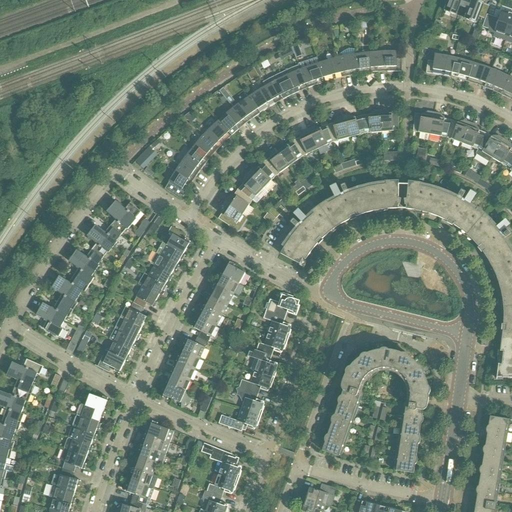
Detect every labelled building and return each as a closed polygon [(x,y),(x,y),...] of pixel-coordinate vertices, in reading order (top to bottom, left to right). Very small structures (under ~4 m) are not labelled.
[(459,6),(464,7),(466,0),(448,0),(444,11),(455,16),(459,6)] [(470,0),(466,0),(464,7),(468,9),(464,19),(476,23),(484,3),(476,0),(471,0),(470,0)] [(493,37),(505,41),(511,21),(511,14),(502,11),(498,21),(492,19),(488,32),(494,34),(493,37)] [(475,41),(479,32),(475,30),(471,40),(475,41)] [(293,48),(295,55),(301,53),(298,46),(293,48)] [(337,56),(338,58),(342,78),(349,76),(348,75),(350,74),(351,76),(360,74),(357,55),(356,50),(352,50),(350,49),(349,49),(348,50),(347,50),(344,52),(337,56)] [(363,54),(357,55),(360,74),(369,73),(369,71),(371,71),(371,73),(378,72),(376,52),(369,53),(363,54)] [(383,52),(376,52),(378,72),(384,72),(384,70),(386,70),(387,72),(402,72),(402,59),(396,59),(396,52),(383,52)] [(278,54),(273,57),(276,63),(282,60),(278,54)] [(443,76),(450,78),(454,58),(447,57),(435,54),(434,62),(428,61),(426,73),(441,76),(442,74),(444,74),(443,76)] [(276,63),(273,57),(267,60),(270,66),(276,63)] [(298,64),(299,65),(308,88),(314,86),(313,84),(315,84),(316,85),(325,83),(319,63),(317,58),(298,64)] [(331,60),(319,63),(325,83),(333,80),(333,78),(335,78),(335,79),(342,78),(338,58),(331,60)] [(458,80),(467,82),(473,63),(461,60),(454,58),(450,78),(457,79),(457,77),(459,78),(458,80)] [(478,85),(484,88),(491,69),(485,67),(473,63),(467,82),(476,85),(477,83),(479,84),(478,85)] [(292,68),(280,73),(291,96),(299,92),(299,90),(301,89),(301,91),(308,88),(299,65),(292,68)] [(493,91),(501,95),(509,77),(498,72),(491,69),(484,88),(491,90),(491,89),(493,90),(493,91)] [(263,82),(265,87),(275,104),(281,101),(280,99),(282,98),(283,100),(291,96),(280,73),(269,79),(263,82)] [(511,100),(511,78),(509,77),(501,95),(509,99),(510,97),(511,98),(511,100)] [(259,90),(249,97),(260,114),(268,109),(267,107),(268,106),(269,107),(275,104),(265,87),(259,90)] [(238,104),(233,109),(245,124),(251,120),(250,119),(251,117),(252,119),(260,114),(249,97),(238,104)] [(184,116),(187,120),(189,121),(195,112),(193,109),(184,116)] [(227,113),(218,121),(232,136),(235,133),(238,130),(237,128),(239,127),(240,128),(245,124),(233,109),(227,113)] [(374,115),(362,116),(365,134),(366,134),(367,134),(369,134),(370,133),(381,132),(380,110),(373,111),(374,115)] [(386,110),(380,110),(381,132),(393,131),(394,132),(396,132),(397,131),(398,131),(399,113),(386,114),(386,110)] [(429,141),(430,135),(434,113),(427,112),(427,116),(415,113),(413,132),(414,132),(415,133),(417,133),(418,133),(420,133),(419,139),(429,141)] [(445,138),(446,138),(451,120),(439,118),(440,114),(434,113),(430,135),(441,137),(442,138),(444,138),(445,138)] [(349,115),(343,117),(349,138),(360,135),(361,135),(363,135),(364,134),(365,134),(362,116),(350,119),(349,115)] [(338,122),(326,125),(332,142),(333,142),(335,142),(336,142),(337,141),(349,138),(343,117),(337,118),(338,122)] [(451,140),(462,144),(470,123),(464,121),(462,124),(451,120),(446,138),(447,138),(448,139),(449,140),(451,140)] [(209,130),(204,135),(219,149),(223,144),(222,142),(224,141),(225,142),(232,136),(218,121),(209,130)] [(477,149),(477,150),(485,133),(474,129),(476,125),(470,123),(462,144),(473,148),(474,149),(475,149),(477,149)] [(314,127),(308,130),(317,150),(328,145),(329,145),(331,144),(332,143),(332,142),(326,125),(315,130),(314,127)] [(304,136),(293,141),(302,157),(303,156),(305,156),(306,156),(307,155),(317,150),(308,130),(302,132),(304,136)] [(489,162),(492,158),(503,139),(498,136),(496,139),(485,133),(477,150),(476,154),(489,162)] [(199,140),(191,150),(207,162),(213,155),(211,154),(213,152),(214,154),(219,149),(204,135),(199,140)] [(505,166),(506,167),(511,158),(511,149),(507,146),(509,143),(503,139),(492,158),(502,164),(503,166),(504,166),(505,166)] [(157,140),(151,146),(154,149),(155,148),(160,143),(157,140)] [(281,145),(276,149),(289,167),(298,160),(300,159),(301,159),(302,157),(293,141),(283,148),(281,145)] [(149,148),(140,157),(148,164),(156,155),(149,148)] [(273,156),(263,163),(275,177),(276,176),(277,176),(278,175),(279,174),(289,167),(276,149),(270,152),(273,156)] [(184,160),(180,165),(196,177),(200,171),(198,170),(200,168),(201,169),(207,162),(191,150),(184,160)] [(398,153),(384,153),(384,161),(399,161),(398,153)] [(429,164),(438,167),(440,161),(430,158),(429,164)] [(252,169),(248,173),(268,193),(275,185),(271,181),(272,180),(273,180),(274,179),(275,177),(263,163),(255,171),(252,169)] [(192,182),(196,177),(180,165),(176,171),(169,182),(165,189),(179,199),(181,196),(183,197),(186,192),(191,184),(190,183),(191,181),(192,182)] [(246,181),(238,189),(252,201),(253,200),(256,204),(264,196),(264,197),(268,193),(248,173),(243,178),(246,181)] [(479,180),(466,173),(464,176),(477,183),(479,180)] [(477,184),(486,189),(489,191),(492,186),(480,179),(477,184)] [(285,246),(280,253),(280,254),(302,265),(301,266),(302,267),(306,259),(311,251),(318,244),(315,242),(320,237),(322,239),(331,232),(330,231),(329,232),(328,230),(339,222),(341,224),(350,220),(349,217),(354,214),(356,217),(365,214),(376,211),(375,210),(374,210),(374,208),(387,206),(388,209),(398,209),(398,181),(385,181),(385,182),(386,182),(386,184),(377,185),(369,187),(358,190),(348,193),(347,191),(348,191),(346,186),(341,187),(343,192),(344,193),(340,194),(336,186),(331,189),(335,196),(337,195),(338,197),(328,203),(327,201),(327,200),(319,205),(311,211),(312,211),(313,213),(305,221),(303,219),(305,217),(299,211),(295,215),(301,221),(299,224),(298,224),(299,224),(295,220),(291,223),(291,224),(297,229),(291,236),(285,246)] [(302,185),(303,187),(306,190),(311,187),(307,181),(302,185)] [(454,222),(453,224),(462,231),(462,230),(463,228),(474,237),(472,239),(479,247),(481,245),(485,250),(482,252),(488,260),(493,270),(494,269),(493,268),(495,267),(501,280),(498,281),(501,291),(503,301),(503,300),(505,300),(507,314),(503,314),(503,324),(506,325),(506,331),(502,331),(496,378),(497,379),(497,378),(511,377),(511,252),(509,246),(504,239),(506,238),(510,234),(508,231),(503,234),(501,232),(508,225),(504,221),(497,227),(499,229),(497,230),(489,222),(491,220),(492,220),(485,214),(477,207),(477,208),(476,210),(466,204),(467,201),(470,203),(475,196),(469,192),(465,200),(462,199),(462,198),(464,193),(460,191),(458,196),(457,198),(448,194),(437,190),(428,188),(420,186),(421,183),(408,181),(406,209),(417,211),(417,210),(416,210),(416,208),(430,211),(429,214),(438,217),(447,221),(449,219),(454,222)] [(295,193),(298,196),(306,190),(303,187),(295,193)] [(228,197),(224,203),(243,215),(249,205),(250,204),(251,203),(252,201),(238,189),(231,199),(228,197)] [(116,201),(111,207),(132,225),(136,219),(135,218),(141,212),(130,203),(125,209),(116,201)] [(248,218),(243,215),(224,203),(221,208),(224,210),(218,219),(228,225),(228,226),(228,227),(229,228),(236,233),(238,233),(240,231),(248,220),(247,219),(248,218)] [(116,220),(110,226),(121,235),(126,229),(127,230),(132,225),(111,207),(107,212),(116,220)] [(270,214),(276,219),(279,215),(274,210),(270,214)] [(145,219),(137,230),(143,234),(150,223),(145,219)] [(159,227),(154,223),(147,233),(152,237),(159,227)] [(96,225),(91,231),(113,248),(117,242),(116,241),(121,235),(110,226),(105,233),(96,225)] [(173,234),(166,245),(183,255),(183,254),(190,242),(185,239),(184,241),(183,241),(186,235),(172,227),(169,232),(173,234)] [(143,234),(137,230),(134,234),(140,238),(143,234)] [(96,244),(91,250),(103,259),(108,252),(109,253),(113,248),(91,231),(87,236),(96,244)] [(162,243),(156,253),(177,265),(180,259),(182,261),(185,256),(183,254),(183,255),(166,245),(162,243)] [(77,250),(73,256),(95,272),(99,266),(98,265),(103,259),(91,250),(87,257),(77,250)] [(150,264),(154,266),(171,275),(174,270),(176,271),(179,266),(177,265),(156,253),(150,264)] [(79,269),(74,275),(89,285),(94,278),(92,277),(95,272),(73,256),(69,262),(79,269)] [(230,262),(223,275),(222,275),(239,284),(245,273),(234,267),(235,265),(230,262)] [(154,266),(148,276),(165,286),(165,285),(168,280),(170,281),(173,276),(171,275),(154,266)] [(138,284),(142,287),(159,296),(162,291),(164,292),(167,287),(165,285),(165,286),(148,276),(144,274),(138,284)] [(220,280),(217,285),(217,286),(233,295),(239,284),(222,275),(223,275),(220,274),(218,279),(220,280)] [(344,276),(346,274),(345,274),(344,276),(342,278),(341,281),(341,284),(341,288),(342,290),(343,293),(345,296),(348,298),(351,300),(354,301),(359,302),(418,316),(442,322),(444,323),(448,323),(452,322),(454,321),(456,319),(459,316),(461,313),(462,311),(462,309),(462,307),(462,305),(462,303),(461,303),(461,305),(461,307),(461,309),(461,311),(460,313),(459,314),(458,316),(455,318),(453,320),(451,321),(448,322),(444,322),(442,321),(439,321),(353,299),(349,298),(347,296),(346,295),(344,292),(343,290),(342,288),(342,284),(342,281),(343,279),(344,276)] [(59,276),(55,282),(79,297),(82,291),(84,293),(89,285),(74,275),(69,283),(59,276)] [(62,294),(57,302),(73,311),(78,303),(75,302),(79,297),(55,282),(52,288),(62,294)] [(214,290),(211,296),(228,305),(233,295),(217,286),(217,285),(215,284),(212,289),(214,290)] [(136,297),(133,303),(144,309),(146,303),(155,308),(157,303),(155,302),(159,296),(142,287),(136,297)] [(266,309),(266,311),(282,317),(284,311),(296,316),(300,306),(298,305),(299,301),(293,299),(293,297),(282,293),(279,303),(270,300),(268,303),(267,303),(265,309),(266,309)] [(208,301),(206,306),(205,307),(222,316),(228,305),(211,296),(209,295),(206,300),(208,301)] [(43,303),(40,309),(63,323),(66,317),(69,318),(73,311),(57,302),(53,309),(43,303)] [(125,307),(120,318),(141,328),(144,323),(146,324),(149,318),(147,317),(141,314),(144,309),(133,303),(130,309),(125,307)] [(203,312),(200,318),(216,326),(222,316),(205,307),(206,306),(203,305),(201,310),(203,312)] [(63,323),(40,309),(36,315),(47,321),(43,329),(58,337),(63,329),(60,328),(63,323)] [(272,322),(268,333),(288,340),(291,330),(289,330),(291,326),(280,322),(282,317),(266,311),(263,319),(272,322)] [(344,319),(323,311),(344,320),(344,319)] [(120,318),(115,329),(136,339),(138,340),(141,335),(138,334),(141,328),(120,318)] [(200,331),(197,337),(208,342),(210,337),(216,326),(200,318),(197,323),(194,322),(192,327),(200,331)] [(109,339),(114,341),(131,350),(133,351),(135,346),(133,345),(136,339),(115,329),(109,339)] [(82,333),(77,330),(71,342),(76,345),(82,333)] [(259,343),(256,351),(268,355),(270,350),(281,354),(282,349),(284,350),(288,340),(268,333),(264,345),(259,343)] [(186,345),(183,351),(200,359),(205,348),(208,342),(197,337),(194,343),(186,339),(183,344),(186,345)] [(88,342),(82,339),(77,350),(83,353),(88,342)] [(114,341),(109,352),(125,361),(128,362),(130,357),(128,356),(131,350),(114,341)] [(343,380),(343,379),(340,378),(348,357),(350,355),(355,351),(358,349),(361,347),(366,345),(370,343),(375,342),(380,342),(384,342),(388,342),(392,342),(395,343),(400,344),(404,346),(407,347),(411,349),(415,352),(418,354),(421,357),(423,359),(426,362),(428,365),(430,368),(431,371),(433,375),(434,379),(431,401),(428,400),(428,401),(431,401),(435,379),(433,375),(432,371),(430,368),(428,365),(426,362),(423,359),(421,357),(418,354),(415,351),(412,349),(408,347),(404,345),(400,344),(395,343),(392,342),(388,341),(384,341),(379,341),(375,342),(370,343),(366,345),(361,347),(357,349),(354,351),(350,354),(347,357),(340,379),(343,380)] [(250,370),(255,372),(274,378),(278,369),(276,368),(277,364),(267,360),(268,355),(256,351),(250,349),(248,356),(254,359),(250,370)] [(109,352),(104,350),(105,351),(97,366),(94,365),(109,373),(109,372),(108,372),(111,367),(115,369),(114,371),(119,374),(125,361),(109,352)] [(410,398),(408,407),(423,409),(424,406),(427,407),(428,401),(428,400),(429,398),(429,395),(429,392),(429,390),(428,387),(428,385),(427,382),(426,379),(425,377),(424,374),(423,372),(422,370),(420,368),(419,366),(417,364),(415,362),(412,359),(410,358),(408,356),(406,355),(403,354),(401,353),(399,352),(395,351),(393,350),(390,350),(387,350),(385,350),(382,350),(379,350),(377,350),(374,351),(371,352),(368,353),(366,354),(363,355),(361,356),(359,358),(357,359),(355,361),(353,363),(351,365),(349,367),(348,369),(346,372),(345,374),(344,376),(343,379),(343,380),(341,386),(344,387),(343,390),(357,395),(360,386),(361,384),(362,382),(363,381),(364,379),(365,377),(366,376),(368,374),(369,373),(371,372),(373,371),(375,370),(377,369),(379,369),(381,368),(383,368),(385,368),(387,368),(389,368),(391,369),(392,369),(394,370),(396,371),(398,372),(399,373),(401,374),(403,376),(404,377),(405,379),(406,380),(407,382),(408,384),(409,386),(409,388),(410,390),(410,392),(410,394),(410,396),(410,398)] [(176,361),(178,362),(195,370),(200,359),(183,351),(180,357),(178,356),(176,361)] [(12,363),(10,369),(35,380),(37,374),(40,375),(43,367),(27,360),(23,367),(12,363)] [(171,372),(173,373),(190,381),(195,370),(178,362),(175,368),(173,367),(171,372)] [(18,380),(14,388),(31,395),(35,387),(32,385),(35,380),(10,369),(7,375),(18,380)] [(242,380),(239,388),(255,393),(257,388),(268,392),(269,388),(271,388),(274,378),(255,372),(251,383),(242,380)] [(166,383),(168,384),(185,392),(190,381),(173,373),(170,379),(168,378),(166,383)] [(50,387),(56,389),(61,377),(55,374),(50,387)] [(63,380),(58,391),(64,394),(69,382),(63,380)] [(168,384),(163,395),(162,398),(167,400),(169,398),(174,400),(174,402),(177,402),(180,403),(181,402),(182,402),(182,408),(184,408),(185,407),(186,407),(187,406),(188,405),(189,405),(189,404),(190,403),(190,401),(190,400),(190,399),(190,398),(190,397),(190,396),(189,395),(188,394),(188,393),(187,393),(186,392),(185,392),(168,384)] [(0,391),(0,392),(0,398),(23,407),(25,402),(28,403),(31,395),(14,388),(12,396),(0,391)] [(243,404),(241,410),(261,417),(264,407),(263,406),(264,402),(253,398),(255,393),(239,388),(236,389),(237,392),(236,395),(240,396),(243,404)] [(362,396),(357,395),(343,390),(340,399),(359,406),(362,396)] [(90,394),(85,406),(103,413),(103,412),(108,399),(103,397),(102,399),(90,394)] [(0,406),(7,409),(4,417),(21,423),(24,414),(21,413),(23,407),(0,398),(0,406)] [(356,415),(359,406),(340,399),(336,409),(356,415)] [(210,403),(204,400),(200,411),(206,413),(210,403)] [(81,405),(77,415),(99,424),(99,423),(101,418),(103,419),(105,413),(103,412),(103,413),(85,406),(81,405)] [(403,406),(402,416),(422,419),(423,409),(408,407),(403,406)] [(352,425),(356,415),(336,409),(333,418),(352,425)] [(261,417),(241,410),(237,421),(222,416),(219,424),(228,427),(229,429),(231,428),(241,432),(243,426),(254,430),(256,426),(257,427),(261,417)] [(72,427),(77,429),(95,435),(97,429),(99,430),(101,424),(99,423),(99,424),(77,415),(72,427)] [(402,416),(400,426),(420,429),(422,419),(402,416)] [(490,416),(488,427),(508,430),(510,420),(490,416)] [(0,424),(0,431),(14,436),(16,430),(18,431),(21,423),(4,417),(1,425),(0,424)] [(349,435),(352,425),(333,418),(330,428),(349,435)] [(151,424),(147,435),(170,444),(174,432),(157,426),(158,423),(152,421),(151,424)] [(400,426),(399,436),(419,440),(420,429),(400,426)] [(72,427),(68,438),(90,446),(91,446),(93,440),(95,441),(97,435),(95,435),(77,429),(72,427)] [(488,427),(487,437),(506,441),(508,430),(488,427)] [(346,444),(349,435),(330,428),(326,438),(346,444)] [(0,447),(12,451),(15,442),(12,442),(14,436),(0,431),(0,447)] [(145,440),(143,446),(143,447),(166,455),(170,444),(147,435),(145,434),(143,440),(145,440)] [(399,436),(397,446),(417,450),(419,440),(399,436)] [(487,437),(485,448),(505,451),(506,441),(487,437)] [(68,438),(64,450),(86,458),(89,451),(91,452),(93,447),(91,446),(90,446),(68,438)] [(186,449),(191,451),(192,451),(195,440),(189,438),(186,449)] [(341,457),(346,444),(326,438),(322,451),(341,457)] [(222,463),(219,474),(238,481),(242,471),(240,471),(241,467),(236,465),(238,459),(232,458),(233,455),(218,449),(204,444),(201,452),(211,455),(210,459),(222,463)] [(141,452),(139,457),(139,458),(157,464),(162,466),(166,455),(143,447),(143,446),(141,445),(139,451),(141,452)] [(397,446),(396,456),(416,460),(417,450),(397,446)] [(0,463),(5,465),(7,459),(10,459),(12,451),(0,447),(0,463)] [(485,448),(483,458),(503,462),(505,451),(485,448)] [(65,463),(62,469),(74,473),(76,467),(84,470),(86,464),(84,463),(86,458),(64,450),(60,461),(65,463)] [(416,460),(396,456),(394,470),(414,473),(416,460)] [(137,463),(135,469),(153,476),(157,464),(139,458),(139,457),(137,457),(135,462),(137,463)] [(483,458),(481,469),(501,472),(503,462),(483,458)] [(0,478),(4,480),(6,473),(12,473),(14,467),(5,465),(0,463),(0,478)] [(131,481),(149,487),(153,489),(158,477),(153,476),(135,469),(133,468),(131,473),(133,474),(131,481)] [(57,486),(57,487),(75,493),(77,486),(79,487),(81,481),(78,480),(72,479),(74,473),(62,469),(60,475),(60,477),(55,476),(53,484),(57,486)] [(481,469),(480,479),(500,483),(501,472),(481,469)] [(209,484),(207,492),(218,496),(220,491),(231,495),(233,491),(235,491),(238,481),(219,474),(214,486),(209,484)] [(480,479),(478,490),(498,493),(500,483),(480,479)] [(143,504),(147,506),(153,489),(149,487),(131,481),(129,486),(127,486),(125,491),(127,492),(133,494),(131,501),(143,504)] [(305,499),(326,506),(331,508),(334,496),(337,489),(324,485),(322,492),(314,489),(310,488),(308,492),(308,493),(307,493),(305,499)] [(49,497),(54,499),(71,504),(74,505),(75,499),(73,498),(75,493),(57,487),(52,486),(49,497)] [(476,500),(478,501),(494,503),(496,504),(498,493),(478,490),(476,500)] [(207,506),(205,511),(227,511),(228,510),(226,509),(228,505),(217,501),(218,496),(207,492),(205,491),(202,499),(205,505),(207,506)] [(54,499),(50,510),(56,511),(71,511),(72,511),(70,510),(71,504),(54,499)] [(307,511),(323,511),(326,506),(305,499),(303,505),(304,505),(304,506),(302,510),(307,511)] [(120,511),(145,511),(147,506),(143,504),(131,501),(129,506),(123,505),(120,504),(119,510),(121,510),(120,511)] [(478,501),(477,507),(493,510),(494,503),(478,501)] [(371,511),(373,504),(369,503),(368,504),(366,503),(361,502),(361,506),(354,505),(352,511),(371,511)]
